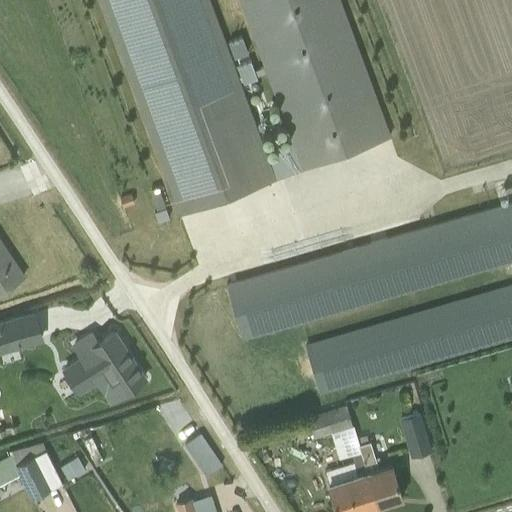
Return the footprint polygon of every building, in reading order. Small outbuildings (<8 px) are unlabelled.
[(103,0),(181,210),(273,176),(208,0),(103,0)] [(279,177),(393,135),(343,0),(236,0),(289,141),(278,145),(279,149),(270,153),(279,177)] [(241,81),(255,76),(249,58),(235,63),(241,81)] [(511,258),(511,198),(226,281),(242,336),(511,258)] [(0,289),(24,273),(0,237),(0,289)] [(318,391),(511,335),(511,280),(304,341),(318,391)] [(0,350),(42,338),(34,310),(0,320),(0,350)] [(78,390),(98,379),(108,396),(143,376),(113,330),(97,339),(91,330),(73,343),(81,354),(62,365),(78,390)] [(339,455),(359,448),(358,441),(344,398),(338,399),(339,404),(307,413),(314,435),(331,429),(339,455)] [(410,454),(431,448),(419,409),(399,415),(410,454)] [(205,469),(220,459),(200,429),(185,439),(205,469)] [(83,438),(94,461),(103,458),(91,434),(83,438)] [(376,502),(401,495),(390,460),(377,463),(369,438),(358,441),(359,448),(361,456),(376,502)] [(32,495),(61,481),(41,440),(9,449),(11,452),(0,457),(0,482),(21,472),(32,495)] [(67,477),(84,467),(72,448),(64,453),(67,459),(59,464),(67,477)] [(345,511),(376,502),(361,456),(324,468),(337,511),(345,511)] [(177,511),(214,511),(212,506),(195,511),(194,511),(189,495),(173,500),(177,511)]
